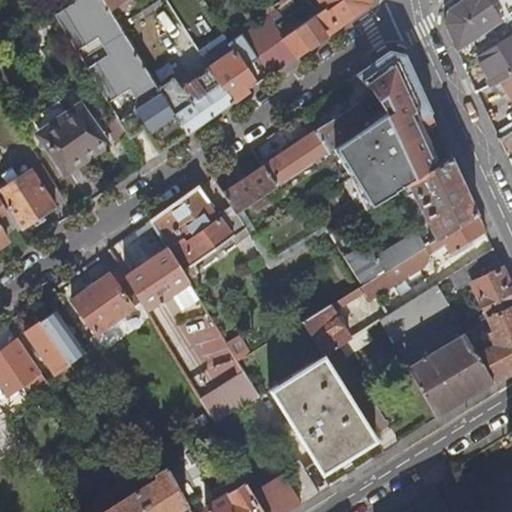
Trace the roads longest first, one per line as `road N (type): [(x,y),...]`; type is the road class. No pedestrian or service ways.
road 1 (residential): [(0,298),(411,7)]
road 2 (residential): [(411,7),(511,234)]
road 3 (residential): [(325,511),(511,396)]
